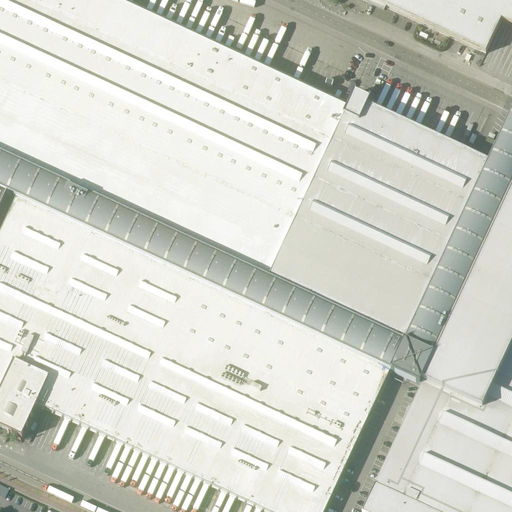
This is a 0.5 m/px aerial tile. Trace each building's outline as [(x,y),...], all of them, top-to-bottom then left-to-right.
[(347,110),(110,0),(0,0),(0,153),(269,280),(348,110),(347,110)] [(511,16),(511,0),(360,0),(384,11),(386,8),(486,54),(505,13),(511,16)] [(404,343),(483,174),(488,164),(369,108),(372,101),(370,100),(369,102),(356,96),(357,94),(355,93),(347,110),(348,110),(269,280),(404,343)] [(511,112),(505,128),(500,138),(488,164),(483,174),(404,343),(269,280),(0,153),(0,191),(8,195),(16,199),(17,200),(390,373),(394,375),(420,387),(419,387),(421,388),(511,190),(511,112)] [(511,511),(511,190),(421,388),(416,397),(362,511),(511,511)] [(263,511),(325,511),(381,393),(390,373),(17,200),(0,236),(0,389),(2,390),(0,395),(0,429),(22,440),(37,407),(263,511)] [(0,495),(6,498),(10,489),(0,484),(0,495)]
